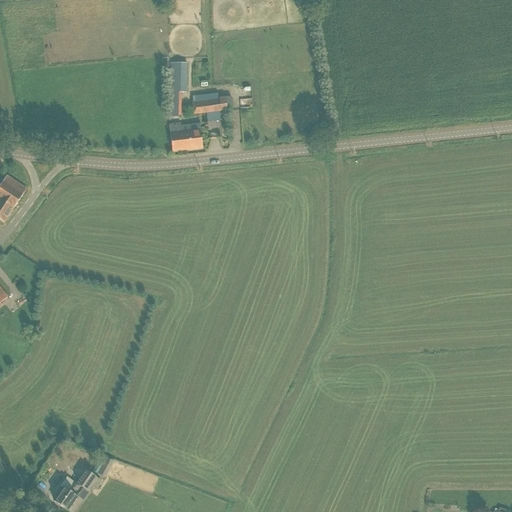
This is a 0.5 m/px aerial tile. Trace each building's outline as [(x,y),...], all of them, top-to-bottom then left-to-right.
[(170,71),(169,93),(169,116),(172,116),(178,116),(178,93),(187,93),(187,64),(173,63),(173,71),(170,71)] [(192,103),(192,105),(193,115),(227,110),(226,99),(192,103)] [(180,123),(169,125),(170,134),(170,135),(172,152),(174,152),(202,149),(199,124),(181,126),(180,126),(180,123)] [(26,189),(6,176),(0,185),(0,221),(4,224),(26,189)] [(91,471),(97,475),(106,460),(99,456),(91,471)] [(63,488),(59,493),(54,501),(63,508),(67,511),(82,489),(87,492),(97,479),(85,470),(75,484),(69,493),(63,488)]
